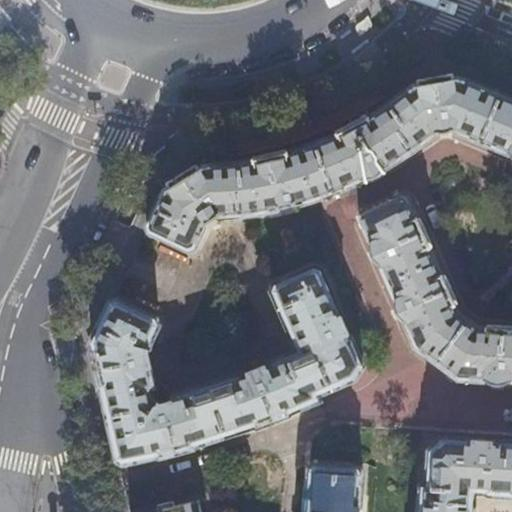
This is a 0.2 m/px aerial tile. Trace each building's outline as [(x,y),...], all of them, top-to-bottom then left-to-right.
[(313,133),(317,143),(309,146),(287,153),(270,158),(245,162),(240,163),(226,164),(203,165),(164,189),(147,226),(149,232),(189,251),(195,248),(206,224),(220,217),(246,214),(267,210),(287,206),(307,201),(333,193),(333,192),(364,178),(368,179),(373,178),(380,174),(381,172),(384,168),(437,132),(440,133),(445,133),(452,130),(510,154),(511,155),(511,98),(458,76),(413,84),(370,117),(364,108),(313,133)] [(400,195),(359,217),(370,243),(369,248),(370,255),(373,259),(379,264),(395,300),(395,305),(396,311),(400,317),(404,320),(416,346),(459,378),(486,380),(491,384),(496,385),(503,384),(508,382),(511,382),(511,329),(478,327),(457,313),(406,197),(400,195)] [(118,459),(123,463),(160,454),(161,456),(193,447),(193,444),(257,424),(257,426),(289,414),(288,412),(319,399),(317,394),(355,378),(363,366),(320,269),(314,267),(275,283),(272,290),(298,350),(249,371),(169,397),(167,402),(160,404),(153,399),(151,389),(156,388),(148,351),(150,341),(159,325),(156,318),(117,300),(110,302),(92,342),(95,354),(94,354),(101,386),(102,386),(102,388),(118,459)] [(472,511),(474,487),(487,487),(487,488),(488,489),(490,490),(511,491),(511,442),(442,438),(429,451),(426,486),(421,486),(419,511),(472,511)] [(359,511),(363,473),(358,468),(314,465),(309,469),(307,499),(304,499),(302,511),(201,511),(199,500),(155,510),(155,511),(359,511)]
